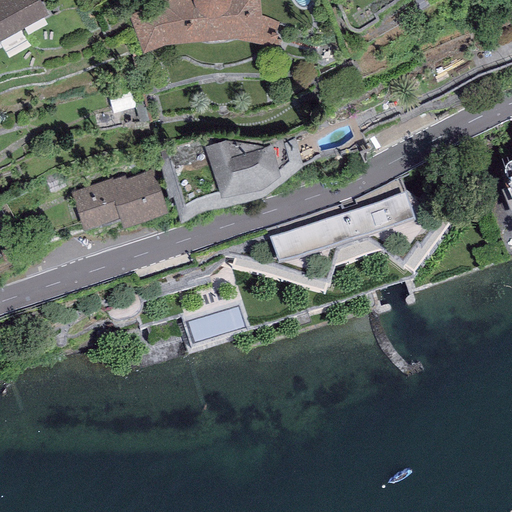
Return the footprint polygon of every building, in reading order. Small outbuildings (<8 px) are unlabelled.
[(0,0),(0,39),(47,14),(39,0),(0,0)] [(139,0),(125,4),(143,51),(167,42),(239,35),(239,40),(273,47),(283,24),(275,19),(265,15),(261,16),(259,0),(139,0)] [(224,140),(204,146),(220,197),(261,185),(280,171),(271,143),(230,158),(224,140)] [(511,164),(500,169),(502,195),(511,216),(511,164)] [(112,177),(70,192),(84,229),(120,216),(123,225),(168,209),(153,168),(126,178),(125,174),(112,179),(112,177)] [(403,199),(268,242),(277,270),(412,227),(403,199)]
